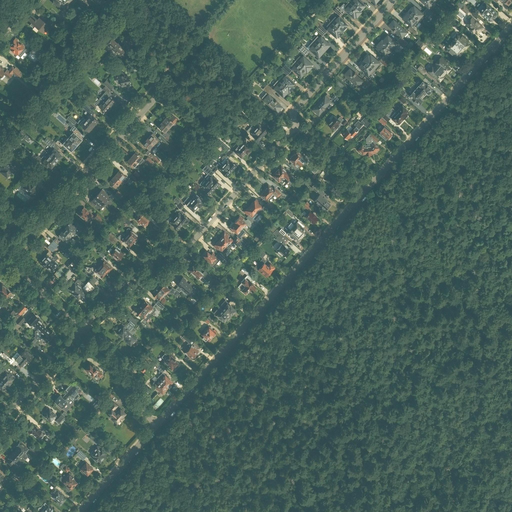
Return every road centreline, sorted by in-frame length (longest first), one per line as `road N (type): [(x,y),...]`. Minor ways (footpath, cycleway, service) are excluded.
road 1 (residential): [(157,425),(368,187)]
road 2 (residential): [(294,127),(190,243),(146,257),(83,328)]
road 3 (residential): [(34,233),(154,97),(131,0)]
road 4 (track): [(271,296),(477,474)]
road 5 (residential): [(368,187),(511,26)]
road 6 (track): [(511,331),(358,198)]
road 7 (residential): [(294,127),(294,110),(394,0)]
road 8 (track): [(408,143),(433,150),(511,220)]
road 9 (residential): [(83,328),(0,423)]
road 10 (residential): [(157,425),(128,369),(83,328)]
